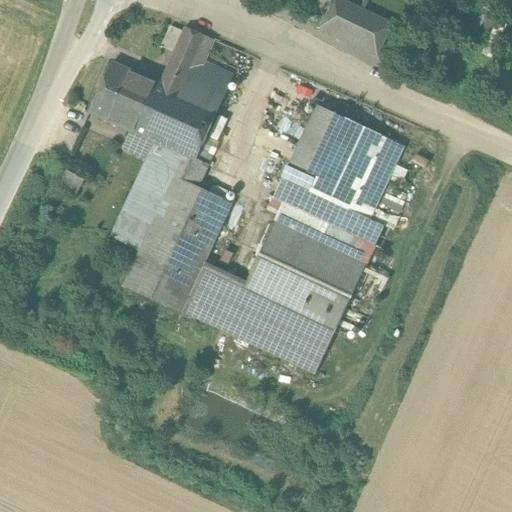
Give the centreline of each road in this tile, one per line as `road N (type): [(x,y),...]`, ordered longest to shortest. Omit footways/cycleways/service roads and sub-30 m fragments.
road 1 (unclassified): [(208,0),(511,141)]
road 2 (tertiary): [(100,0),(33,139)]
